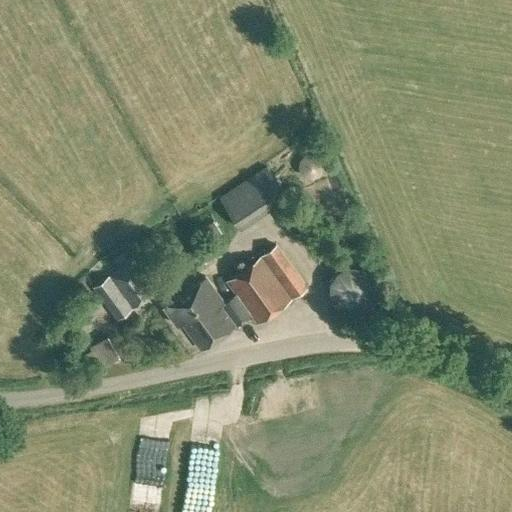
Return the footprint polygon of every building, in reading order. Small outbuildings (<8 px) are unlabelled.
[(299,190),(281,162),(270,170),(266,164),(219,196),(240,228),(273,206),(293,232),(310,221),(291,196),(299,190)] [(221,232),(213,220),(200,229),(207,241),(221,232)] [(257,322),(292,297),(307,286),(276,244),(226,280),(236,293),(224,301),(205,276),(164,306),(178,325),(181,322),(201,349),(235,324),(236,325),(251,314),(257,322)] [(117,318),(157,289),(134,257),(94,286),(117,318)] [(354,312),(358,311),(362,310),(366,309),(369,306),(372,303),(374,300),(376,296),(377,293),(377,289),(377,285),(376,280),(374,277),(372,274),(369,271),(366,268),(362,267),(358,266),(354,265),(350,266),(346,267),(342,268),(339,271),(336,274),(334,277),(332,281),(331,285),(331,289),(331,293),(332,295),(332,296),(334,300),(336,303),(339,306),(342,309),(346,310),(350,311),(354,312)] [(90,346),(102,367),(120,356),(108,335),(90,346)]
